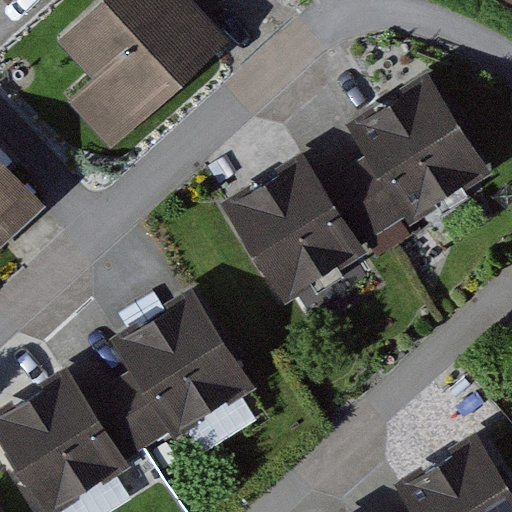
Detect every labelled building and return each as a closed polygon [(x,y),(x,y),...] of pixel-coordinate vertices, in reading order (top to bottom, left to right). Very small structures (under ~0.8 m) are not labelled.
[(208,0),(126,0),(79,44),(109,77),(89,95),(133,141),(244,38),(208,0)] [(452,84),(368,135),(381,157),(358,170),(402,242),(509,178),(452,84)] [(0,241),(47,198),(0,147),(0,241)] [(338,183),(324,161),(240,212),(297,306),(402,242),(358,170),(338,183)] [(210,292),(126,343),(139,365),(116,378),(160,450),(267,386),(210,292)] [(95,391),(82,369),(0,418),(0,424),(53,511),(57,511),(160,450),(116,378),(95,391)] [(511,511),(511,449),(500,431),(417,484),(430,505),(419,511),(511,511)]
